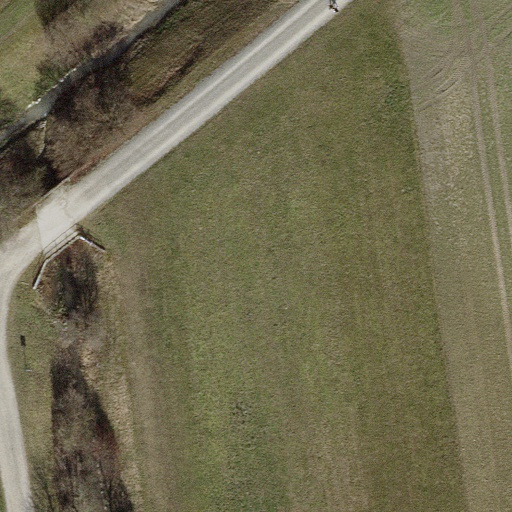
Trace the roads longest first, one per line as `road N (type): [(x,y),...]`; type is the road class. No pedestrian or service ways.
road 1 (track): [(0,274),(319,0)]
road 2 (track): [(0,367),(21,511)]
